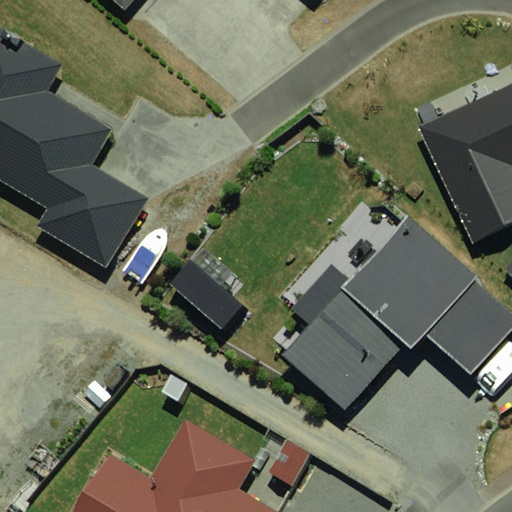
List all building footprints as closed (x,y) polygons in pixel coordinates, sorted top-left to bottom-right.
[(116,0),(127,9),(134,0),(116,0)] [(0,198),(105,262),(143,200),(89,168),(113,130),(49,91),(65,65),(0,25),(0,198)] [(511,82),(417,126),(471,243),(511,224),(511,82)] [(283,357),(345,411),(418,329),(470,375),(511,327),(511,307),(408,216),(283,357)] [(109,453),(74,511),(277,511),(238,488),(254,462),(185,421),(151,478),(109,453)]
